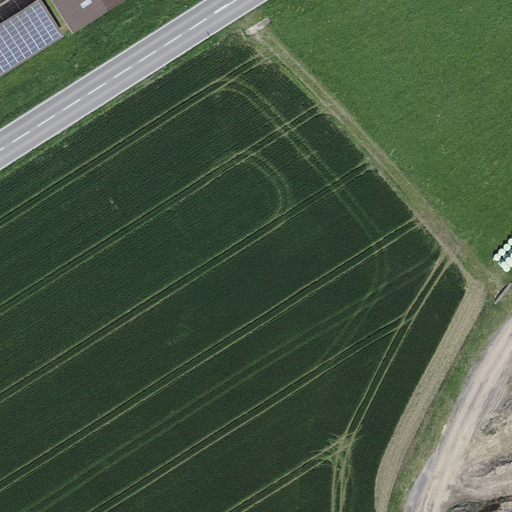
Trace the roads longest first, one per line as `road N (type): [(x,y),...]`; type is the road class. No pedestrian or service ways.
road 1 (primary): [(236,0),(0,150)]
road 2 (track): [(444,511),(458,447),(511,362)]
